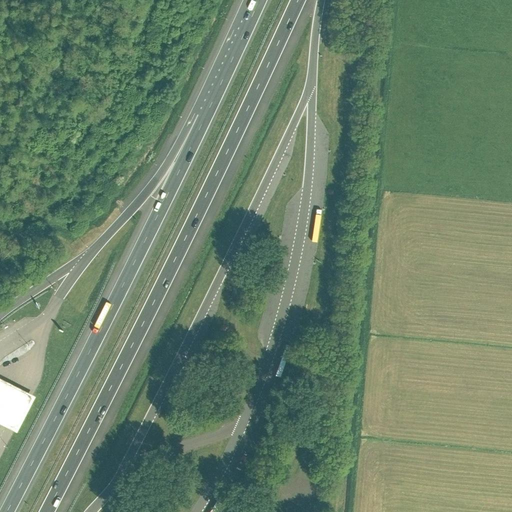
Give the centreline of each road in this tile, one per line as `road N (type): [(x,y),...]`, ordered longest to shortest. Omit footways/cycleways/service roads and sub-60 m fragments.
road 1 (motorway): [(46,511),(297,0)]
road 2 (motorway): [(216,93),(6,511)]
road 3 (motorway): [(216,93),(194,113),(142,197),(87,256)]
